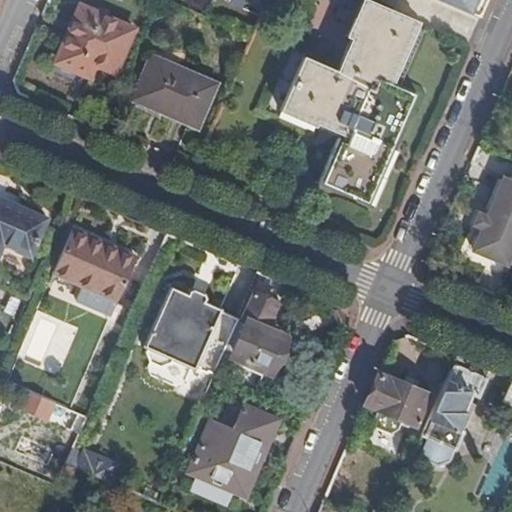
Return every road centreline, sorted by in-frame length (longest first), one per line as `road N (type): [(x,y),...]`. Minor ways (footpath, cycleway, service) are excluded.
road 1 (residential): [(0,123),(390,290)]
road 2 (residential): [(511,11),(390,290)]
road 3 (residential): [(390,290),(293,511)]
road 4 (residential): [(390,290),(511,342)]
